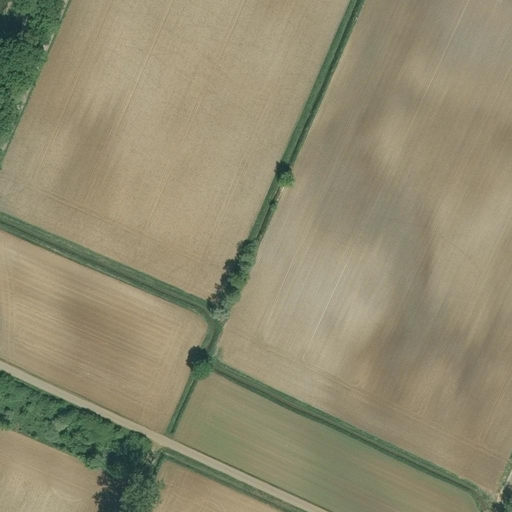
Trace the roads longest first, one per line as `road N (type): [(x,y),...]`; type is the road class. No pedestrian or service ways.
road 1 (residential): [(316,511),(0,366)]
road 2 (track): [(65,0),(0,156)]
